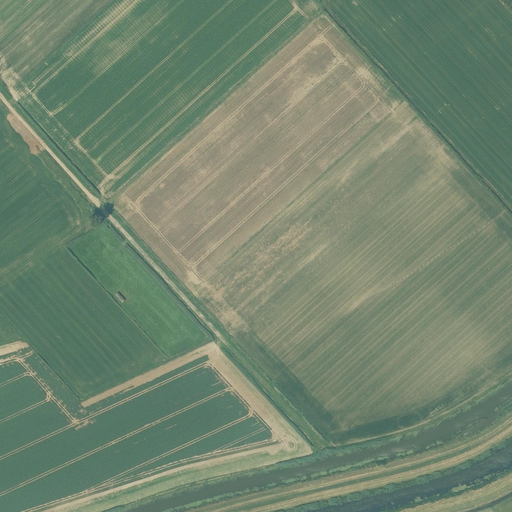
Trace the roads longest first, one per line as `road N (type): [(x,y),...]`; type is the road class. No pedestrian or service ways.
road 1 (track): [(320,444),(0,91)]
road 2 (track): [(225,511),(423,462),(511,414)]
